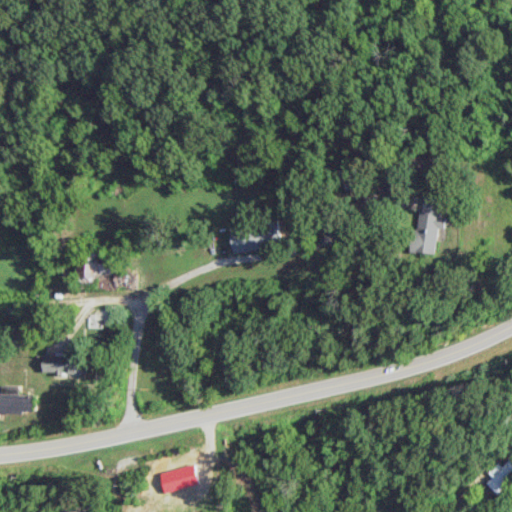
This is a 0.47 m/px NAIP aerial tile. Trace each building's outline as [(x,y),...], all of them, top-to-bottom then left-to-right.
[(445,199),(421,197),(415,253),(439,255),(445,199)] [(231,226),(234,253),(273,248),(270,222),(231,226)] [(137,289),(137,272),(119,272),(120,255),(77,254),(77,288),(137,289)] [(43,372),(87,372),(87,355),(43,355),(43,372)] [(0,411),(36,413),(36,394),(0,393),(0,411)] [(499,465),(496,462),(486,472),(490,476),(484,482),(498,495),(511,480),(511,462),(507,458),(499,465)]
